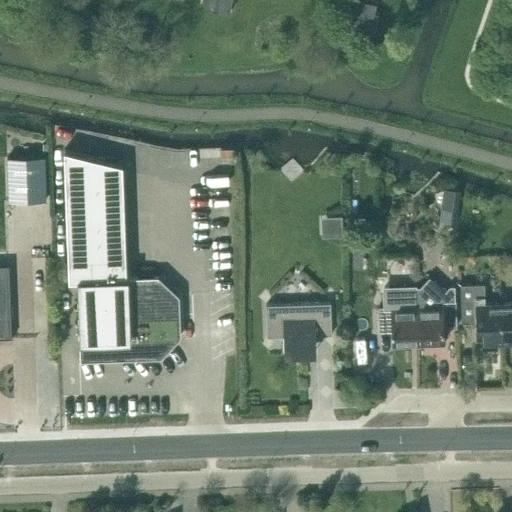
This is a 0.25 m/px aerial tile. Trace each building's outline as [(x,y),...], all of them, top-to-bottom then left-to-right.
[(202,0),(202,3),(213,5),(213,9),(230,12),(232,0),(202,0)] [(349,14),(346,26),(374,33),(378,15),(374,14),(377,3),(363,0),(357,0),(354,15),(349,14)] [(181,336),(180,295),(158,275),(127,276),(123,164),(65,149),(69,280),(78,280),(81,360),(162,357),(181,336)] [(9,157),(11,201),(47,200),(46,156),(9,157)] [(458,211),(460,190),(443,188),(441,209),(458,211)] [(321,216),(322,236),(343,235),(342,215),(321,216)] [(354,256),(363,256),(364,247),(357,247),(354,247),(354,256)] [(0,267),(0,338),(12,338),(12,337),(10,337),(7,267),(0,267)] [(445,339),(444,328),(457,327),(455,285),(450,285),(445,290),(430,275),(421,285),(416,285),(418,340),(445,339)] [(485,284),(461,285),(462,322),(476,321),(476,340),(502,339),(501,302),(486,303),(485,284)] [(392,341),(418,340),(416,285),(406,285),(406,299),(390,299),(390,304),(378,304),(379,332),(392,331),(392,341)] [(511,301),(501,302),(502,339),(511,338),(511,301)] [(332,334),(331,302),(266,304),(268,336),(284,335),(284,352),(316,351),(316,334),(332,334)]
